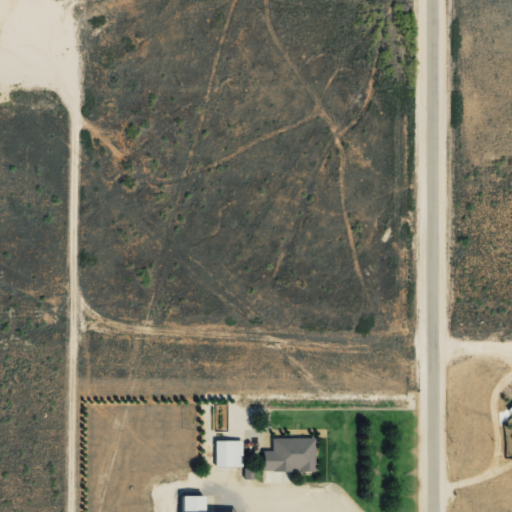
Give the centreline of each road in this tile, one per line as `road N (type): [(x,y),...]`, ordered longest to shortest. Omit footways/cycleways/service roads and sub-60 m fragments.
road 1 (secondary): [(431,511),(430,0)]
road 2 (track): [(431,341),(66,319),(53,309),(0,315)]
